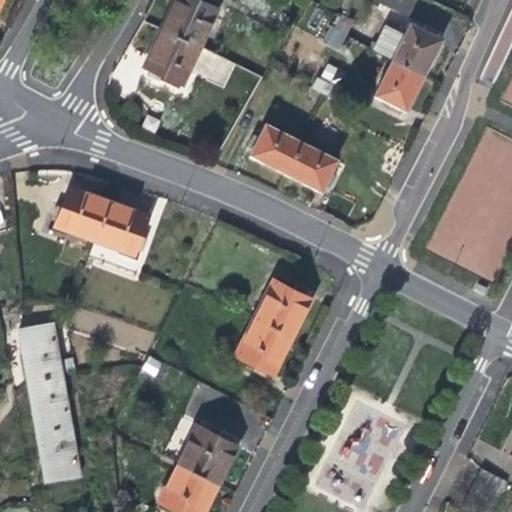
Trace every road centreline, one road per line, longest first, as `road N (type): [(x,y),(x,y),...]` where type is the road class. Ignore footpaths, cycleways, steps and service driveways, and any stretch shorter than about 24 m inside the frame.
road 1 (residential): [(37,144),(99,150),(259,208),(373,268)]
road 2 (residential): [(497,0),(470,77),(373,268)]
road 3 (residential): [(373,268),(251,511)]
road 4 (residential): [(410,511),(500,333)]
road 5 (residential): [(37,144),(130,0)]
road 6 (residential): [(373,268),(500,333)]
